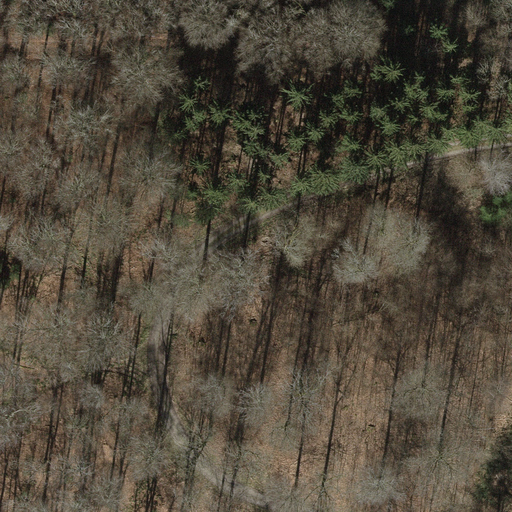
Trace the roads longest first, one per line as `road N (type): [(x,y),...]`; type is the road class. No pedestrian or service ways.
road 1 (track): [(299,511),(212,478),(178,437),(154,373),(163,288),(217,232),(358,168),(511,140)]
road 2 (track): [(0,48),(221,51),(511,77)]
